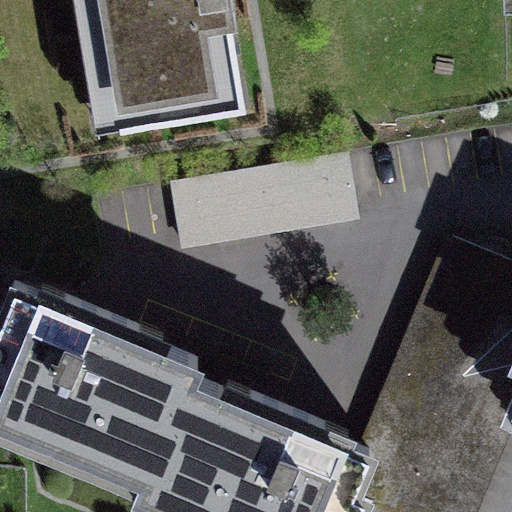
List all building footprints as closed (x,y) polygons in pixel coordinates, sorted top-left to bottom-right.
[(224,0),(71,0),(96,142),(245,117),(224,0)] [(511,0),(500,0),(501,18),(511,17),(511,0)] [(352,155),(167,185),(177,246),(362,215),(352,155)] [(511,259),(454,235),(366,445),(368,446),(353,482),(366,488),(355,511),(469,511),(511,409),(511,259)] [(147,470),(188,371),(195,355),(137,331),(141,322),(65,290),(61,299),(15,279),(0,315),(0,408),(14,414),(12,420),(106,459),(108,453),(147,470)] [(188,371),(147,470),(140,486),(179,502),(177,507),(187,511),(355,511),(366,488),(353,482),(368,446),(366,445),(323,427),(326,418),(250,386),(246,395),(188,371)]
